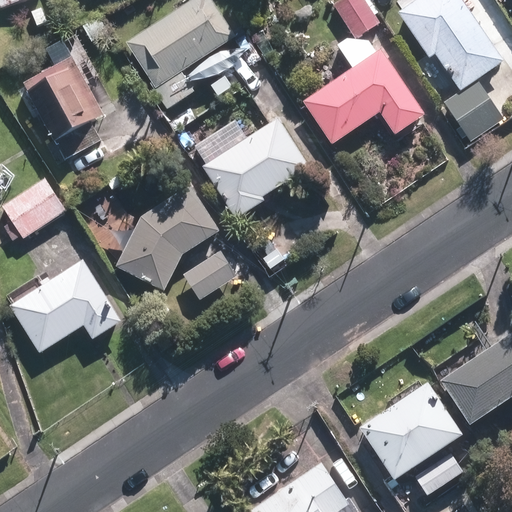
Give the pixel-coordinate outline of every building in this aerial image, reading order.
[(367,0),(342,0),(338,2),(358,35),(380,22),(367,0)] [(465,0),(433,0),(410,16),(436,54),(444,49),(469,85),(506,59),(465,0)] [(213,2),(140,49),(177,106),(195,94),(182,73),(236,38),(213,2)] [(391,52),(316,104),(342,141),(392,107),(408,130),(434,113),(391,52)] [(78,64),(37,86),(66,138),(107,116),(78,64)] [(511,123),(484,81),(447,105),(476,148),(511,124),(511,123)] [(287,123),(215,170),(245,216),(270,200),(268,197),(315,166),(287,123)] [(49,189),(8,216),(21,236),(62,209),(49,189)] [(151,220),(127,266),(171,289),(189,253),(224,233),(199,191),(151,220)] [(302,249),(284,223),(256,243),(273,269),(302,249)] [(228,257),(192,280),(204,299),(240,276),(228,257)] [(90,268),(26,308),(51,347),(95,320),(103,333),(123,320),(90,268)] [(511,333),(438,381),(463,420),(511,389),(511,333)] [(422,389),(359,430),(390,476),(452,435),(422,389)] [(462,470),(452,456),(418,478),(427,492),(462,470)] [(343,511),(314,468),(247,511),(343,511)]
